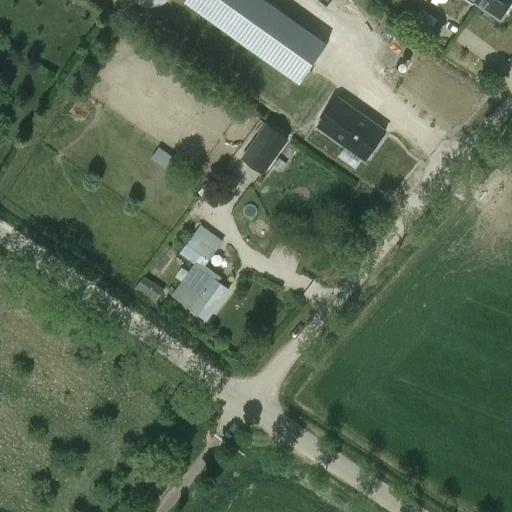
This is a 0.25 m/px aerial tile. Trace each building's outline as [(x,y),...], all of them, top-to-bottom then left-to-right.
[(265,0),(188,0),(189,0),(297,80),(324,44),(265,0)] [(511,6),(511,3),(511,2),(511,0),(473,0),(501,18),(504,13),(508,13),(511,6)] [(341,105),(321,132),(369,167),(387,139),(341,105)] [(261,172),(285,139),(267,127),(244,159),(261,172)] [(193,235),(180,254),(196,265),(173,297),(190,310),(190,309),(207,321),(228,291),(212,279),(216,275),(205,267),(222,241),(202,225),(193,235)]
